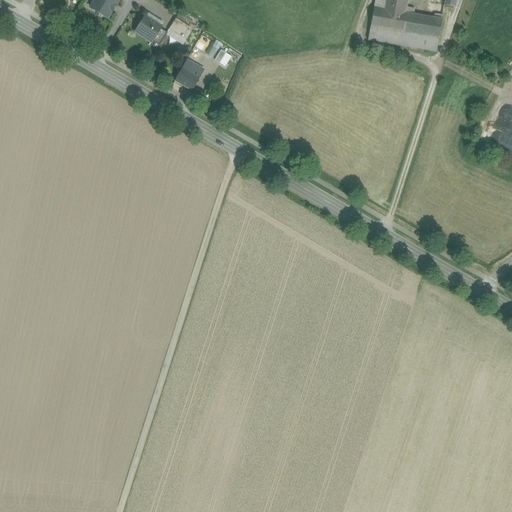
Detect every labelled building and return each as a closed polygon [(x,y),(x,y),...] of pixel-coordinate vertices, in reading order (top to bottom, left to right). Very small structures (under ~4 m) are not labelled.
[(91,0),(88,6),(107,18),(117,0),(91,0)] [(386,0),(375,0),(368,40),(380,42),(381,29),(385,10),(386,0)] [(408,0),(386,0),(385,10),(414,15),(415,10),(407,8),(408,0)] [(455,8),(456,0),(446,0),(445,6),(455,8)] [(414,15),(385,10),(381,29),(439,40),(443,21),(434,19),(414,15)] [(162,29),(145,18),(135,32),(152,44),(162,29)] [(165,35),(183,43),(191,27),(174,18),(165,35)] [(437,53),(439,40),(381,29),(380,42),(437,53)] [(197,47),(208,51),(212,40),(201,36),(197,47)] [(218,49),(222,43),(216,39),(207,55),(220,62),(225,53),(218,49)] [(226,53),(229,47),(222,44),(219,49),(226,53)] [(201,78),(183,68),(175,83),(193,93),(201,78)] [(511,106),(509,105),(498,130),(511,136),(511,106)]
